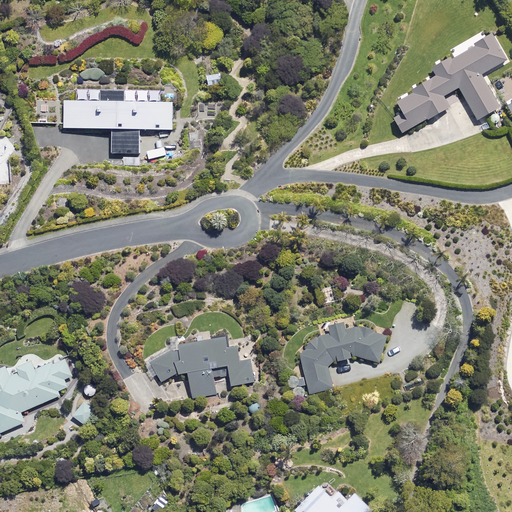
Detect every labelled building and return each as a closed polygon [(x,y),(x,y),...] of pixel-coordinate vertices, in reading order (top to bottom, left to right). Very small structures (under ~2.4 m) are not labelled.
[(473,42),(475,45),(431,69),(435,76),(408,91),(409,94),(395,102),(401,113),(392,118),(401,133),(448,107),(442,96),(458,87),(476,120),(498,107),(480,75),(505,61),(497,46),(489,33),(473,42)] [(221,72),(205,75),(207,86),(223,82),(221,72)] [(80,90),(80,101),(63,101),(63,128),(112,128),(112,154),(139,154),(139,129),(172,129),(172,102),(160,102),(155,102),(155,94),(149,94),(149,90),(80,90)] [(498,111),(488,117),(494,126),(504,119),(498,111)] [(352,328),(343,328),(341,322),(326,326),(329,334),(306,340),(308,350),(299,352),(310,394),(333,388),(326,364),(358,356),(363,358),(377,362),(386,336),(371,331),(371,323),(352,324),(352,328)] [(226,348),(224,336),(182,344),(150,362),(160,381),(174,374),(187,371),(193,399),(217,394),(213,378),(229,375),(231,386),(255,381),(251,359),(239,361),(236,346),(226,348)] [(7,374),(6,370),(4,366),(0,368),(0,429),(1,432),(26,422),(22,412),(61,395),(59,390),(68,386),(65,379),(76,374),(68,355),(35,369),(31,359),(15,366),(17,370),(7,374)] [(97,410),(85,401),(74,416),(86,425),(97,410)] [(367,511),(370,509),(353,493),(346,500),(337,491),(330,498),(317,485),(293,509),(295,511),(367,511)]
